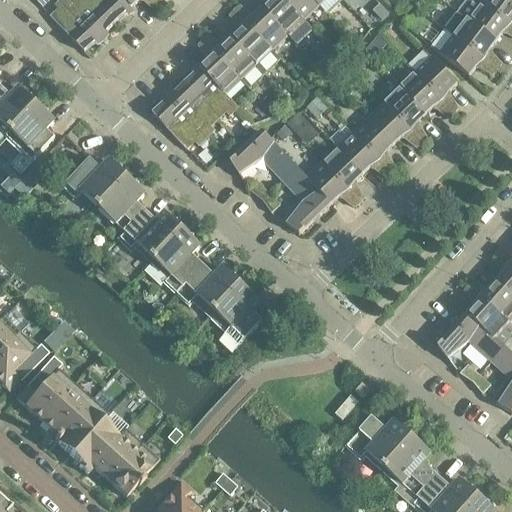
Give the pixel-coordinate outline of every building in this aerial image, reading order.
[(100,39),(63,0),(61,0),(54,8),(55,9),(56,8),(58,10),(50,18),(84,54),(100,39)] [(116,24),(93,0),(63,0),(100,39),(116,24)] [(132,9),(123,0),(93,0),(116,24),(132,9)] [(123,0),(132,9),(138,3),(142,0),(143,0),(146,3),(144,4),(154,12),(160,8),(153,0),(123,0)] [(303,22),(282,0),(272,0),(269,4),(263,10),(288,37),(303,22)] [(319,7),(312,0),(282,0),(303,22),(319,7)] [(511,28),(480,4),(474,0),(468,0),(457,14),(467,21),(495,43),(501,36),(505,32),(508,35),(507,37),(511,39),(511,28)] [(511,1),(510,0),(474,0),(480,4),(511,28),(511,1)] [(428,3),(427,3),(420,13),(427,17),(434,8),(428,3)] [(288,37),(263,10),(256,17),(251,20),(249,17),(250,15),(240,8),(234,12),(272,52),(288,37)] [(272,52),(234,12),(229,18),(236,28),(238,27),(241,29),(238,34),(231,40),(256,67),(263,74),(278,58),(272,52)] [(495,43),(467,21),(457,14),(444,31),(497,71),(501,65),(492,56),(491,57),(487,55),(490,50),(495,43)] [(357,40),(365,33),(360,27),(352,34),(357,40)] [(497,71),(444,31),(431,49),(469,78),(475,70),(479,66),(482,69),(481,71),(492,77),(497,71)] [(256,67),(231,40),(225,47),(220,50),(217,47),(219,45),(208,38),(202,42),(241,82),(256,67)] [(376,55),(385,46),(379,41),(371,49),(376,55)] [(241,82),(202,42),(198,48),(205,58),(207,57),(210,59),(206,64),(200,70),(237,109),(238,109),(226,96),(241,82)] [(457,86),(423,51),(407,67),(453,115),(458,110),(451,99),(449,100),(446,98),(449,93),(457,86)] [(453,115),(407,67),(406,67),(415,76),(400,90),(425,117),(431,110),(436,107),(438,110),(437,112),(447,120),(453,115)] [(237,109),(200,70),(184,85),(218,121),(226,113),(229,117),(237,109)] [(425,117),(400,90),(390,81),(375,95),(384,105),(422,145),(426,139),(419,129),(418,130),(414,128),(418,123),(425,117)] [(218,121),(184,85),(169,100),(206,139),(214,132),(210,128),(218,121)] [(11,98),(2,90),(0,92),(0,134),(5,140),(37,106),(31,95),(26,98),(18,90),(11,98)] [(206,139),(169,100),(152,116),(186,151),(194,143),(198,147),(206,139)] [(314,117),(321,110),(316,104),(308,111),(314,117)] [(422,145),(384,105),(368,120),(393,147),(400,140),(405,137),(407,140),(406,142),(416,150),(422,145)] [(37,106),(5,140),(22,155),(18,160),(27,169),(55,140),(46,132),(54,124),(46,117),(48,111),(37,106)] [(393,147),(368,120),(353,135),(391,175),(395,169),(388,159),(386,160),(383,157),(387,153),(393,147)] [(297,169),(263,134),(231,164),(239,177),(262,161),(283,183),(297,169)] [(391,175),(353,135),(337,150),(362,176),(369,170),(374,167),(376,170),(375,172),(385,179),(391,175)] [(362,176),(337,150),(321,165),(359,205),(364,199),(357,189),(355,190),(352,187),(356,183),(362,176)] [(101,171),(90,161),(63,189),(73,200),(80,192),(99,210),(127,179),(122,168),(116,171),(108,163),(101,171)] [(321,165),(306,179),(306,180),(331,206),(337,200),(342,197),(345,200),(343,202),(353,209),(359,205),(321,165)] [(306,179),(297,169),(283,183),(304,204),(287,227),(299,236),(331,206),(306,180),(306,179)] [(16,189),(27,198),(41,181),(31,172),(16,189)] [(139,184),(127,179),(99,210),(124,234),(117,241),(118,241),(145,213),(137,205),(144,197),(136,190),(139,184)] [(263,202),(269,196),(259,185),(250,193),(263,202)] [(263,202),(271,215),(280,207),(269,196),(263,202)] [(156,223),(145,213),(118,241),(131,254),(135,249),(151,264),(183,231),(177,220),(172,223),(164,215),(156,223)] [(183,231),(151,264),(167,280),(163,284),(176,296),(203,268),(192,257),(200,249),(191,242),(194,236),(183,231)] [(511,259),(511,258),(511,257),(502,251),(496,255),(511,269),(511,259)] [(511,269),(496,255),(492,262),(500,272),(502,270),(505,272),(502,277),(496,284),(511,298),(511,269)] [(214,278),(203,268),(176,296),(189,309),(193,304),(209,319),(241,286),(235,275),(230,278),(222,270),(214,278)] [(511,320),(511,298),(496,284),(490,291),(485,295),(483,292),(484,290),(473,283),(467,288),(509,324),(511,320)] [(241,286),(209,319),(226,335),(219,342),(232,355),(262,323),(250,312),(258,304),(250,297),(252,291),(241,286)] [(511,327),(509,324),(467,288),(463,294),(471,304),(473,302),(476,304),(473,310),(467,316),(494,340),(495,340),(503,348),(511,338),(511,327)] [(494,340),(467,316),(438,349),(447,360),(469,343),(492,363),(505,349),(503,348),(495,340),(494,340)] [(0,353),(18,334),(3,318),(0,320),(0,322),(0,323),(0,322),(0,353)] [(35,351),(18,334),(0,353),(0,386),(8,395),(19,383),(11,375),(17,369),(22,364),(28,358),(34,352),(35,351)] [(42,361),(48,355),(40,347),(35,351),(34,352),(42,361)] [(511,414),(511,355),(505,349),(492,363),(511,381),(511,386),(499,407),(511,415),(511,414)] [(37,366),(42,361),(34,352),(28,358),(37,366)] [(37,366),(28,358),(22,364),(31,372),(37,366)] [(61,367),(52,359),(47,365),(56,373),(57,371),(61,367)] [(25,378),(31,372),(22,364),(17,369),(25,378)] [(56,373),(47,365),(41,371),(50,379),(56,373)] [(473,384),(479,377),(467,367),(460,376),(473,384)] [(19,383),(25,378),(17,369),(11,375),(19,383)] [(42,425),(75,387),(57,371),(56,373),(50,379),(45,385),(40,391),(34,397),(25,389),(15,401),(42,425)] [(50,379),(41,371),(36,377),(45,385),(50,379)] [(45,385),(36,377),(31,383),(40,391),(45,385)] [(473,384),(482,396),(490,388),(479,377),(473,384)] [(40,391),(31,383),(25,389),(34,397),(40,391)] [(362,401),(370,392),(362,385),(354,393),(362,401)] [(55,444),(92,402),(75,387),(42,425),(57,438),(53,442),(55,444)] [(342,422),(358,404),(351,398),(346,402),(340,410),(335,416),(339,420),(342,422)] [(71,459),(109,417),(92,402),(55,444),(71,459)] [(86,476),(125,432),(124,431),(109,417),(71,459),(79,466),(78,468),(86,476)] [(386,431),(371,419),(345,448),(361,462),(365,458),(382,473),(413,439),(407,428),(401,431),(393,423),(386,431)] [(168,440),(175,446),(183,438),(176,431),(168,440)] [(108,484),(142,447),(125,432),(86,476),(87,476),(92,470),(94,471),(108,484)] [(424,444),(413,439),(382,473),(399,488),(395,492),(411,507),(437,477),(423,464),(430,456),(422,449),(424,444)] [(150,472),(159,462),(142,447),(108,484),(125,499),(136,487),(150,472)] [(223,476),(215,485),(222,492),(230,483),(223,476)] [(451,490),(437,477),(411,507),(416,511),(465,511),(478,497),(472,487),(467,490),(459,482),(451,490)] [(238,490),(230,483),(222,492),(230,499),(238,490)] [(203,511),(188,498),(192,494),(181,484),(156,511),(203,511)] [(489,502),(478,497),(465,511),(491,511),(487,508),(489,502)]
